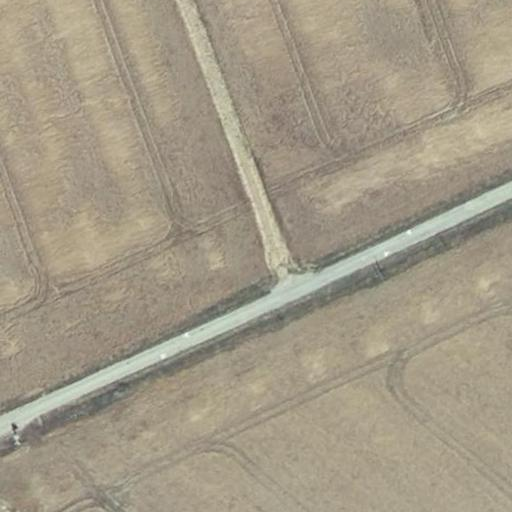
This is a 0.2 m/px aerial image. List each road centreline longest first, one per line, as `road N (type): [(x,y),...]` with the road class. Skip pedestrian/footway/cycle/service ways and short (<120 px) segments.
road 1 (unclassified): [(511,190),(0,425)]
road 2 (track): [(295,290),(183,0)]
